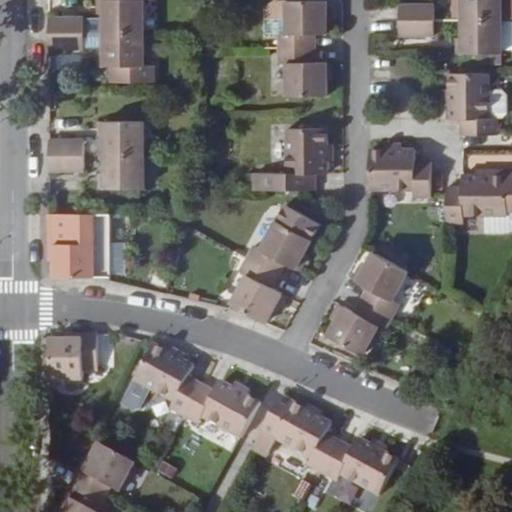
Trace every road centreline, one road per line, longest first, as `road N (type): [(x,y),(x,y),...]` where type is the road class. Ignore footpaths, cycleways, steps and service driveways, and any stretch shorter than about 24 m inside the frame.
road 1 (residential): [(283,359),(352,229),(352,0)]
road 2 (unclassified): [(12,0),(13,313)]
road 3 (residential): [(13,313),(110,309),(178,320),(283,359)]
road 4 (residential): [(4,511),(13,313)]
road 5 (residential): [(283,359),(433,424)]
